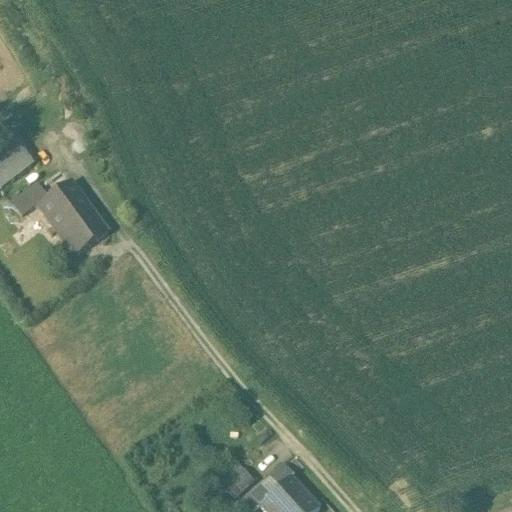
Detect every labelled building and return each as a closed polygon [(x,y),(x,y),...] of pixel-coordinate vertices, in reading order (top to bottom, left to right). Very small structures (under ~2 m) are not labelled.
[(42,162),(19,134),(0,147),(0,187),(2,190),(42,162)] [(79,180),(42,206),(79,261),(116,232),(79,180)] [(232,483),(243,474),(236,466),(225,476),(232,483)] [(284,469),(270,482),(278,491),(290,480),(291,481),(293,479),(284,469)] [(238,500),(253,486),(243,474),(232,483),(223,491),(234,503),(238,500)] [(319,511),(291,481),(290,480),(278,491),(270,499),(259,509),(262,511),(319,511)] [(278,491),(270,482),(262,489),(270,499),(278,491)] [(243,506),(259,492),(253,486),(238,500),(243,506)] [(255,511),(259,509),(270,499),(262,489),(259,492),(243,506),(248,511),(255,511)]
